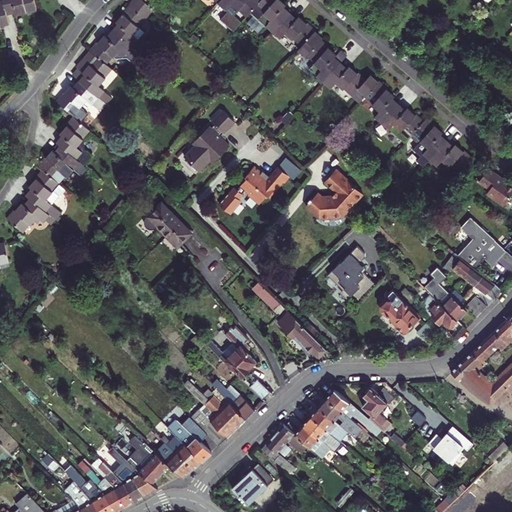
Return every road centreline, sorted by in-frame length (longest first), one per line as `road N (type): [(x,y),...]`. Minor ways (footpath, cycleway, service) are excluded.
road 1 (residential): [(194,500),(217,464),(306,383),(332,371),(437,364),(511,295)]
road 2 (residential): [(511,159),(328,0)]
road 3 (residential): [(41,77),(28,149),(0,198)]
